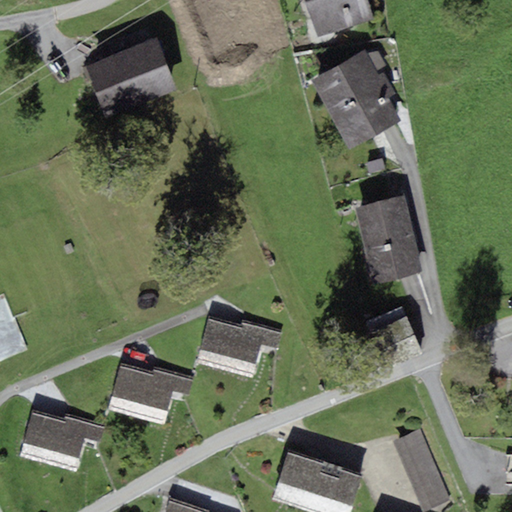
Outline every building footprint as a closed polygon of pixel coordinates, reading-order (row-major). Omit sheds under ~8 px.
[(302,0),(315,39),(374,20),(367,0),(302,0)] [(157,39),(84,68),(102,114),(175,86),(157,39)] [(365,50),(310,81),(330,116),(380,88),(389,83),(383,73),(379,75),(365,50)] [(380,88),(330,116),(350,152),(401,124),(387,99),(395,95),(389,83),(380,88)] [(402,191),(397,161),(363,166),(368,197),(402,191)] [(401,197),(354,209),(373,286),(420,274),(401,197)] [(2,294),(0,294),(0,362),(26,352),(2,294)] [(242,326),(207,317),(195,362),(253,378),(261,346),(277,351),(282,331),(243,320),(242,326)] [(422,355),(406,317),(376,330),(392,368),(422,355)] [(153,374),(119,364),(107,410),(164,425),(173,394),(188,398),(194,378),(155,368),(153,374)] [(65,419),(31,410),(19,455),(76,471),(84,439),(100,443),(105,424),(67,413),(65,419)] [(425,511),(451,501),(420,429),(393,441),(423,511),(425,511)] [(301,511),(305,511),(322,462),(287,451),(270,502),(301,511)] [(350,511),(363,475),(322,462),(305,511),(350,511)] [(166,511),(207,511),(208,509),(171,498),(166,511)]
